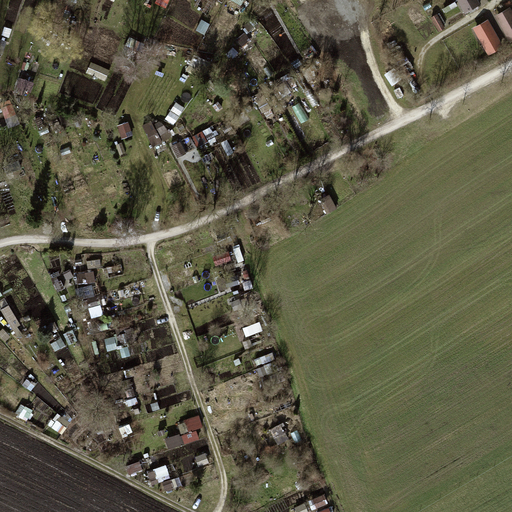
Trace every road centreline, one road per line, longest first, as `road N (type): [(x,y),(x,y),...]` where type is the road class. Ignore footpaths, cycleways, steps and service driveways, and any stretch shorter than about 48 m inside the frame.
road 1 (track): [(151,239),(224,479),(217,511)]
road 2 (track): [(0,413),(192,511)]
road 3 (track): [(434,104),(420,70),(425,48),(502,0)]
road 4 (track): [(402,121),(365,69),(364,19),(378,0)]
